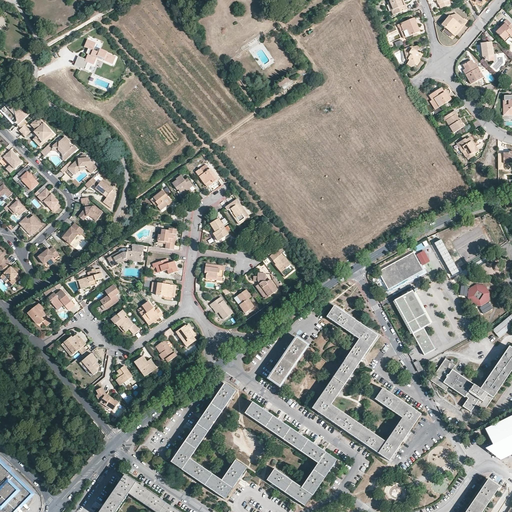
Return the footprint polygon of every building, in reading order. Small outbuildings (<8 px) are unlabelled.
[(407,8),(405,3),(403,4),(401,0),(388,0),(389,3),(391,2),(394,8),(392,8),(394,13),(407,8)] [(460,25),(452,34),(454,36),(466,22),(457,13),(450,15),(460,25)] [(441,25),(452,34),(460,25),(450,15),(441,25)] [(415,30),(416,32),(419,30),(414,17),(400,22),(406,36),(413,33),(413,31),(415,30)] [(509,35),(511,37),(511,35),(511,25),(507,21),(504,23),(505,24),(501,29),(497,33),(504,40),(509,35)] [(83,58),(77,56),(73,67),(83,70),(86,62),(93,64),(96,56),(103,59),(103,61),(112,63),(115,56),(106,53),(107,51),(98,48),(97,52),(93,50),(96,42),(85,38),(81,47),(90,50),(89,54),(85,53),(83,58)] [(487,57),(492,56),(491,43),(481,44),(482,57),(485,59),(487,57)] [(419,62),(420,62),(421,60),(421,59),(424,54),(421,51),(419,52),(417,50),(420,47),(419,44),(414,46),(413,44),(411,45),(410,46),(405,48),(406,53),(408,53),(410,58),(411,59),(410,60),(409,61),(408,63),(412,66),(415,65),(416,63),(416,64),(418,62),(419,62)] [(482,77),(476,66),(474,67),(473,64),(471,61),(464,64),(466,68),(465,69),(463,70),(470,84),(482,77)] [(434,99),(439,107),(451,100),(445,90),(443,91),(441,88),(439,89),(439,90),(435,93),(434,92),(429,95),(432,100),(434,99)] [(511,95),(504,96),(504,107),(503,107),(503,112),(507,112),(507,115),(511,115),(511,95)] [(435,110),(439,107),(434,99),(432,100),(430,101),(435,110)] [(28,112),(10,102),(1,111),(7,117),(8,116),(9,117),(8,118),(15,124),(16,123),(18,125),(29,113),(28,112)] [(7,117),(1,111),(0,112),(14,125),(15,124),(8,118),(9,117),(8,116),(7,117)] [(461,124),(463,123),(460,119),(460,120),(458,120),(455,115),(456,114),(457,114),(454,111),(444,118),(446,121),(447,121),(454,133),(463,127),(461,124)] [(39,118),(31,125),(33,126),(41,119),(39,118)] [(56,135),(41,119),(33,126),(37,130),(34,132),(38,136),(44,143),(50,137),(51,139),(56,135)] [(31,131),(26,126),(20,131),(25,136),(31,131)] [(44,143),(38,136),(34,140),(41,148),(51,139),(50,137),(44,143)] [(74,147),(70,144),(72,142),(66,137),(60,143),(58,142),(54,146),(51,143),(42,152),(46,157),(53,151),(53,149),(58,149),(58,151),(63,157),(63,160),(66,162),(79,150),(75,146),(74,147)] [(474,154),(478,152),(473,145),(474,144),(470,137),(465,140),(465,139),(457,144),(462,153),(463,152),(466,158),(467,157),(469,160),(475,155),(474,154)] [(24,163),(13,151),(10,154),(7,150),(0,155),(0,158),(3,161),(5,159),(12,166),(17,171),(24,163)] [(511,163),(511,152),(508,152),(508,153),(503,154),(503,163),(504,163),(504,170),(509,170),(508,163),(511,163)] [(98,169),(89,158),(79,159),(73,164),(71,162),(64,168),(67,171),(70,169),(72,167),(76,172),(80,168),(87,167),(89,169),(88,170),(92,175),(98,169)] [(17,171),(12,166),(8,170),(12,175),(17,171)] [(211,181),(213,183),(217,181),(209,170),(208,171),(205,166),(196,173),(205,185),(211,181)] [(76,172),(72,167),(70,169),(76,175),(80,171),(88,170),(89,169),(87,167),(80,168),(76,172)] [(34,177),(31,174),(30,175),(29,174),(30,173),(26,169),(19,175),(23,180),(21,182),(26,188),(29,187),(33,191),(39,185),(36,182),(39,180),(35,176),(34,177)] [(190,189),(193,187),(187,180),(185,181),(181,176),(176,180),(177,181),(172,185),(178,191),(179,191),(182,195),(185,193),(186,194),(191,191),(190,189)] [(114,191),(103,181),(100,184),(94,178),(86,185),(90,189),(95,185),(97,188),(96,189),(108,198),(114,191)] [(33,191),(29,187),(26,188),(21,182),(19,184),(29,195),(33,191)] [(1,189),(0,188),(0,198),(2,200),(6,195),(10,199),(14,194),(5,185),(1,189)] [(63,206),(53,195),(52,196),(49,193),(50,192),(45,186),(38,192),(41,195),(39,198),(41,200),(43,198),(47,201),(45,202),(53,210),(54,208),(57,212),(63,206)] [(195,190),(193,187),(190,189),(191,191),(186,194),(185,193),(182,195),(185,198),(187,197),(192,193),(192,192),(195,190)] [(167,205),(168,206),(168,207),(172,204),(163,192),(151,200),(154,204),(155,204),(158,207),(157,208),(160,212),(166,207),(165,206),(167,205)] [(103,213),(95,206),(90,207),(90,203),(90,198),(81,199),(82,204),(85,204),(85,207),(85,211),(83,211),(79,217),(84,221),(87,217),(91,217),(96,221),(103,213)] [(17,204),(14,201),(5,209),(8,213),(10,211),(12,209),(17,215),(19,214),(22,217),(29,211),(20,201),(17,204)] [(247,217),(241,208),(239,209),(234,202),(225,209),(227,212),(228,212),(231,215),(233,214),(239,223),(247,217)] [(249,219),(247,217),(239,223),(233,214),(231,215),(239,226),(249,219)] [(44,226),(34,215),(30,220),(27,217),(20,224),(26,230),(27,229),(33,236),(39,231),(38,230),(39,229),(40,230),(44,226)] [(228,235),(217,219),(210,225),(215,233),(213,234),(218,242),(228,235)] [(85,232),(75,224),(63,238),(70,245),(74,240),(79,234),(81,236),(85,232)] [(165,249),(173,250),(174,243),(172,243),(172,240),(171,238),(171,237),(172,237),(175,237),(176,230),(169,229),(168,231),(166,230),(161,230),(161,235),(158,234),(158,241),(164,242),(166,242),(165,249)] [(441,239),(434,243),(452,275),(459,271),(441,239)] [(426,241),(416,246),(419,251),(429,245),(426,241)] [(143,246),(132,244),(131,249),(126,249),(126,252),(123,252),(120,253),(119,251),(107,259),(112,267),(122,261),(126,259),(126,258),(141,260),(142,255),(143,246)] [(58,256),(52,247),(48,250),(47,249),(37,257),(43,265),(49,260),(53,257),(54,259),(58,256)] [(277,251),(273,247),(265,253),(269,258),(277,251)] [(3,253),(0,249),(0,260),(2,263),(0,265),(0,266),(2,269),(8,262),(4,258),(6,256),(3,253)] [(281,272),(280,273),(284,278),(293,271),(277,251),(269,258),(275,265),(281,272)] [(417,254),(422,265),(429,261),(424,251),(417,254)] [(413,252),(378,271),(388,289),(423,271),(413,252)] [(177,272),(174,263),(169,265),(168,263),(167,259),(154,263),(156,267),(157,273),(167,270),(168,274),(177,272)] [(11,265),(8,262),(2,269),(5,272),(0,276),(0,277),(4,281),(8,278),(11,280),(12,279),(15,282),(20,277),(18,275),(18,274),(10,266),(11,265)] [(216,278),(222,278),(223,271),(224,271),(224,267),(205,265),(204,274),(206,274),(205,279),(216,281),(216,278)] [(82,279),(85,288),(97,284),(95,281),(102,278),(99,269),(95,270),(94,268),(91,270),(92,271),(87,273),(88,277),(82,279)] [(277,291),(271,283),(270,281),(269,281),(265,276),(265,275),(258,274),(257,277),(254,277),(253,282),(257,282),(259,282),(259,284),(257,285),(255,287),(260,293),(263,291),(268,297),(277,291)] [(273,282),(276,280),(272,275),(265,275),(265,276),(269,281),(270,281),(271,283),(273,282)] [(170,298),(172,286),(165,285),(162,284),(153,283),(151,292),(156,293),(156,295),(170,298)] [(108,306),(109,307),(118,300),(115,296),(119,293),(113,285),(104,291),(107,295),(108,296),(106,298),(105,297),(99,301),(105,308),(108,306)] [(470,290),(469,299),(473,301),(475,297),(480,301),(478,304),(482,307),(489,302),(490,293),(485,286),(477,285),(470,290)] [(63,305),(69,300),(61,290),(55,295),(54,293),(47,299),(55,308),(61,303),(63,305)] [(253,307),(248,300),(250,298),(245,290),(237,297),(242,304),(239,306),(245,313),(253,307)] [(431,324),(413,290),(394,300),(424,355),(435,349),(424,328),(431,324)] [(242,304),(237,297),(234,299),(239,306),(242,304)] [(473,301),(469,299),(473,306),(482,307),(478,304),(480,301),(475,297),(473,301)] [(214,307),(217,312),(223,320),(232,314),(220,298),(209,305),(212,309),(214,307)] [(157,315),(159,317),(162,315),(158,309),(155,311),(148,302),(142,307),(144,310),(139,313),(146,322),(157,315)] [(45,319),(43,316),(39,312),(41,310),(42,309),(38,304),(27,313),(36,323),(39,324),(42,322),(45,326),(51,322),(47,317),(45,319)] [(341,310),(334,306),(327,317),(359,339),(312,408),(320,413),(351,434),(390,461),(397,450),(412,427),(421,414),(414,410),(390,393),(383,389),(375,399),(403,418),(386,442),(331,405),(337,397),(354,371),(374,342),(378,336),(369,330),(341,310)] [(129,329),(131,331),(134,334),(139,330),(134,324),(133,325),(125,316),(126,315),(122,310),(111,320),(114,324),(116,323),(117,322),(125,331),(129,329)] [(511,326),(511,314),(494,330),(499,337),(511,326)] [(148,325),(159,317),(157,315),(146,322),(148,325)] [(128,334),(131,331),(129,329),(125,331),(117,322),(116,323),(124,333),(128,334)] [(196,336),(193,331),(191,332),(190,330),(191,329),(188,325),(186,327),(185,326),(176,333),(186,348),(196,341),(194,338),(196,336)] [(171,329),(164,333),(167,338),(174,333),(171,329)] [(78,339),(75,335),(72,337),(71,336),(63,342),(73,354),(78,350),(82,354),(86,351),(82,346),(85,344),(82,340),(80,342),(78,339)] [(307,345),(296,338),(290,348),(274,371),(269,379),(280,386),(307,345)] [(162,353),(160,354),(159,355),(163,361),(166,359),(168,362),(176,356),(174,353),(174,354),(164,341),(157,346),(162,353)] [(73,354),(63,342),(61,344),(71,356),(73,354)] [(456,364),(446,358),(431,380),(446,390),(449,386),(465,397),(466,396),(468,398),(463,406),(470,411),(475,404),(484,410),(511,369),(511,348),(509,346),(481,389),(453,369),(456,364)] [(98,367),(95,363),(92,359),(94,358),(91,354),(82,361),(90,371),(93,375),(97,372),(98,367)] [(144,377),(155,369),(150,363),(148,365),(146,362),(142,357),(134,363),(144,377)] [(150,363),(155,369),(156,368),(152,363),(150,359),(146,362),(148,365),(150,363)] [(88,373),(90,371),(82,361),(80,363),(84,369),(88,373)] [(120,376),(119,377),(116,379),(120,385),(123,383),(128,380),(131,377),(123,366),(117,371),(119,374),(120,376)] [(236,391),(225,384),(218,394),(204,414),(187,439),(175,457),(171,462),(183,470),(214,491),(226,499),(237,482),(247,468),(236,460),(222,481),(190,459),(236,391)] [(113,410),(116,405),(109,400),(109,399),(105,396),(106,394),(102,387),(96,390),(98,394),(96,395),(100,402),(113,410)] [(109,400),(116,405),(118,402),(110,397),(106,394),(105,396),(109,399),(109,400)] [(262,409),(252,402),(245,413),(319,463),(302,488),(275,469),(267,480),(274,485),(300,502),(306,506),(313,496),(331,469),(337,460),(327,453),(303,437),(279,421),(262,409)] [(511,416),(484,430),(496,454),(497,457),(505,453),(508,457),(510,456),(511,456),(511,416)] [(505,453),(497,457),(499,461),(503,459),(508,457),(505,453)] [(15,511),(32,494),(0,463),(0,511),(15,511)] [(134,481),(125,475),(99,511),(116,511),(129,494),(155,511),(179,511),(159,498),(134,481)] [(481,511),(499,486),(489,479),(483,487),(468,509),(466,511),(481,511)]
